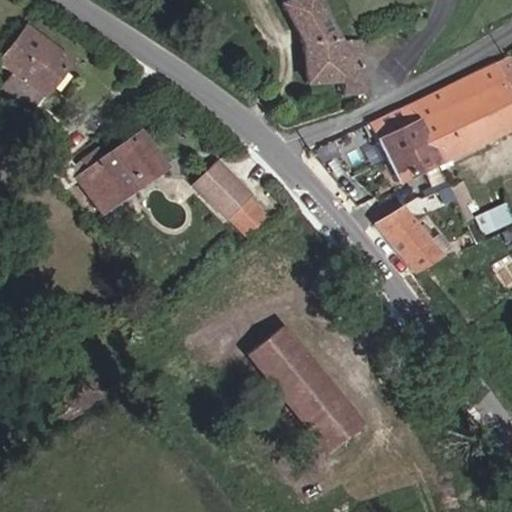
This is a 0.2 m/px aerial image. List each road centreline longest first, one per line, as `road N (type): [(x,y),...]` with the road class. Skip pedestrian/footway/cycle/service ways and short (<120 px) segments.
road 1 (unclassified): [(277,150),(511,434)]
road 2 (unclassified): [(277,150),(458,66),(511,32)]
road 3 (unclassified): [(64,0),(209,92),(277,150)]
